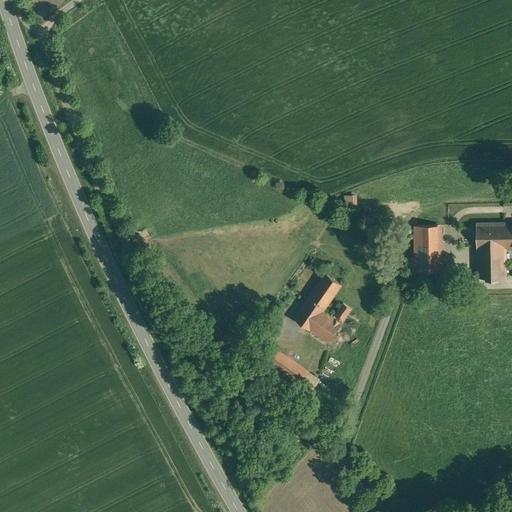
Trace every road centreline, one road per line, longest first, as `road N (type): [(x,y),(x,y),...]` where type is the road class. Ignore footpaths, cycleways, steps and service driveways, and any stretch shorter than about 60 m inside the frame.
road 1 (unclassified): [(81,0),(40,33),(98,192),(175,331),(376,511)]
road 2 (secondary): [(3,0),(74,191),(238,511)]
